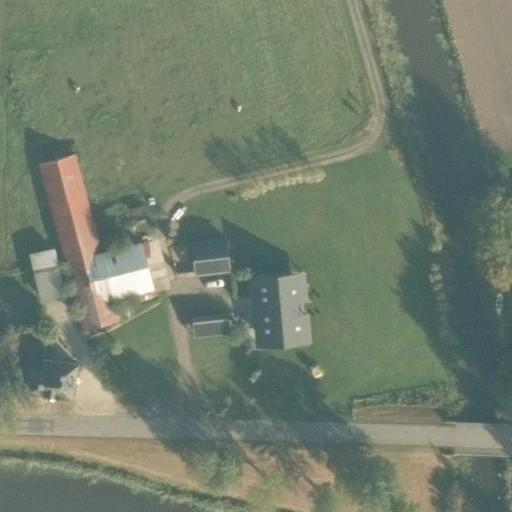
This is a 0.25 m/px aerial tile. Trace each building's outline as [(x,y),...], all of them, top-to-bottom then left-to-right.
[(153,288),(140,240),(102,251),(76,154),(37,164),(82,329),(119,319),(114,298),(153,288)] [(227,241),(191,245),(194,271),(230,267),(227,241)] [(67,297),(55,247),(29,253),(41,303),(67,297)] [(295,276),(260,279),(266,342),(301,339),(299,313),(297,301),(295,276)] [(25,393),(73,400),(78,364),(42,359),(41,369),(29,368),(25,393)]
